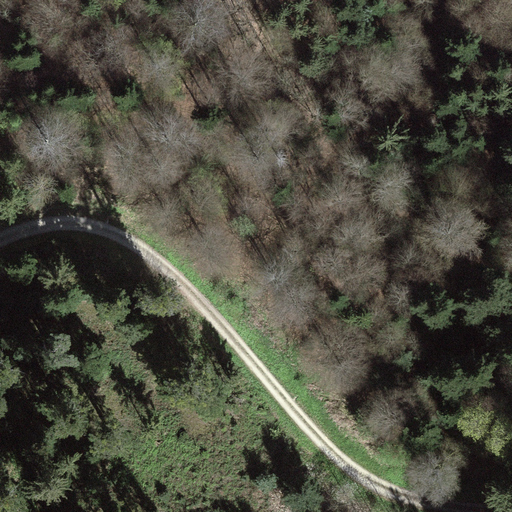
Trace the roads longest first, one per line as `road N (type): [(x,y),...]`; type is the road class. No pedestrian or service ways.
road 1 (track): [(0,247),(53,231),(92,231),(151,253),(208,300),(358,471),(403,490),(511,506)]
road 2 (track): [(190,0),(391,221),(416,238),(511,261)]
